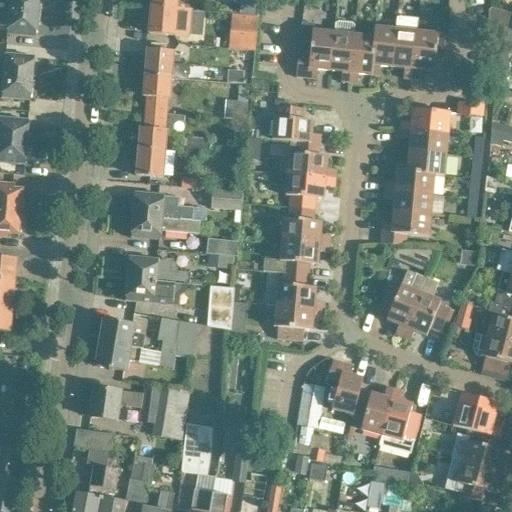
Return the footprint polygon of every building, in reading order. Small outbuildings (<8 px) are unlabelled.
[(0,15),(38,18),(39,0),(10,0),(10,2),(0,1),(0,15)] [(151,0),(151,9),(177,12),(177,0),(151,0)] [(192,13),(177,12),(151,9),(151,10),(146,10),(145,20),(150,21),(149,35),(190,38),(192,13)] [(0,27),(8,28),(7,36),(36,38),(38,18),(0,15),(0,27)] [(398,18),(397,31),(393,69),(404,70),(403,80),(412,81),(417,33),(418,20),(398,18)] [(341,83),(350,84),(355,36),(353,36),(354,26),(352,23),(338,22),(336,24),(335,34),(334,34),(330,72),(342,73),(341,83)] [(318,71),(330,72),(334,34),(313,32),(313,25),(302,24),(299,53),(296,79),(317,81),(318,71)] [(376,29),(375,38),(371,77),(379,78),(380,68),(393,69),(397,31),(376,29)] [(257,34),(230,32),(229,50),(255,52),(256,42),(257,34)] [(449,36),(417,33),(412,81),(420,82),(421,72),(434,73),(435,61),(447,62),(449,36)] [(355,36),(350,84),(357,85),(358,75),(371,77),(375,38),(355,36)] [(147,51),(145,78),(171,80),(171,79),(188,81),(189,66),(173,65),(174,53),(147,51)] [(0,63),(0,78),(32,81),(34,58),(5,56),(4,64),(0,63)] [(228,71),(227,83),(242,84),(243,72),(228,71)] [(497,77),(494,86),(506,89),(508,81),(497,77)] [(0,91),(2,91),(1,99),(30,102),(32,81),(0,78),(0,91)] [(171,80),(145,78),(143,98),(147,98),(146,112),(167,114),(168,100),(170,100),(171,80)] [(224,119),(232,120),(248,122),(250,87),(238,86),(238,97),(226,96),(224,119)] [(457,116),(483,118),(484,106),(458,104),(457,116)] [(248,133),(247,138),(272,140),(272,141),(295,143),(320,146),(321,137),(311,136),(312,123),(302,122),(303,110),(278,107),(276,119),(274,119),(274,120),(268,119),(262,122),(258,126),(256,133),(248,133)] [(401,123),(400,132),(448,137),(450,114),(412,111),(411,124),(401,123)] [(141,130),(139,153),(165,156),(167,132),(165,132),(166,118),(145,116),(144,130),(141,130)] [(0,142),(27,145),(29,122),(9,120),(0,119),(0,142)] [(511,129),(491,124),(491,147),(502,149),(503,143),(511,145),(511,129)] [(409,141),(408,154),(446,158),(448,137),(400,132),(399,140),(409,141)] [(185,153),(198,154),(207,155),(208,140),(186,138),(185,153)] [(475,157),(483,158),(484,141),(477,140),(475,157)] [(0,142),(0,163),(25,166),(27,145),(0,142)] [(290,155),(288,176),(335,181),(336,172),(326,171),(327,158),(319,157),(320,146),(295,143),(294,155),(290,155)] [(165,156),(139,153),(137,177),(163,179),(165,156)] [(397,164),(396,173),(436,177),(436,178),(444,178),(446,158),(408,154),(407,165),(397,164)] [(474,164),(472,181),(480,181),(482,165),(474,164)] [(385,184),(385,192),(434,197),(436,178),(436,177),(396,173),(395,185),(385,184)] [(289,197),(288,209),(314,212),(315,200),(324,200),(325,188),(335,188),(335,181),(288,176),(286,197),(289,197)] [(485,193),(494,195),(498,180),(486,177),(485,193)] [(181,188),(196,190),(197,181),(182,180),(181,188)] [(472,181),(469,201),(478,202),(480,181),(472,181)] [(0,211),(21,214),(21,211),(23,209),(24,203),(22,201),(23,191),(13,190),(14,186),(0,185),(0,211)] [(211,210),(240,212),(241,193),(212,192),(211,210)] [(394,201),(393,214),(432,218),(434,197),(385,192),(384,201),(394,201)] [(135,195),(133,218),(192,222),(192,221),(193,209),(177,208),(178,198),(135,195)] [(478,202),(469,201),(467,221),(476,222),(478,202)] [(284,220),(282,241),(330,246),(330,238),(320,237),(322,224),(313,223),(314,212),(288,209),(287,220),(284,220)] [(21,214),(0,211),(0,238),(9,239),(9,236),(19,236),(20,227),(22,225),(23,218),(21,216),(21,214)] [(432,218),(393,214),(392,226),(382,225),(380,245),(406,248),(407,237),(430,239),(432,218)] [(192,222),(133,218),(131,239),(160,241),(161,232),(178,234),(199,235),(200,222),(192,221),(192,222)] [(233,258),(234,258),(237,258),(238,243),(208,240),(206,255),(218,256),(233,258)] [(283,274),(283,275),(309,277),(309,265),(318,266),(319,253),(329,254),(330,246),(282,241),(280,260),(264,259),(263,272),(283,274)] [(233,258),(218,256),(216,269),(232,271),(233,258)] [(0,282),(14,284),(17,260),(0,258),(0,282)] [(127,281),(188,286),(189,286),(190,274),(177,273),(178,267),(174,262),(129,258),(127,281)] [(511,275),(503,273),(495,304),(494,306),(511,310),(511,275)] [(278,286),(276,307),(276,308),(324,312),(324,303),(315,303),(316,290),(308,289),(309,277),(283,275),(282,286),(278,286)] [(395,336),(403,339),(427,280),(416,275),(410,290),(401,287),(400,290),(389,286),(379,310),(390,314),(387,322),(399,326),(395,336)] [(427,280),(403,339),(410,342),(414,333),(426,338),(429,330),(440,335),(450,311),(439,306),(440,302),(432,299),(438,284),(427,280)] [(188,286),(127,281),(126,302),(173,307),(180,307),(181,299),(187,292),(188,286)] [(0,282),(0,307),(12,308),(14,284),(0,282)] [(205,329),(230,332),(231,320),(233,301),(234,290),(210,288),(205,329)] [(464,297),(455,294),(452,302),(461,306),(464,297)] [(492,319),(487,338),(511,344),(511,310),(494,306),(495,304),(490,303),(487,317),(492,319)] [(276,308),(276,307),(265,306),(263,327),(274,328),(278,329),(277,340),(303,343),(304,331),(312,332),(313,319),(323,320),(324,312),(276,308)] [(12,308),(0,307),(0,332),(10,333),(12,308)] [(457,316),(454,324),(462,328),(466,319),(457,316)] [(105,320),(100,346),(140,353),(142,340),(130,338),(132,325),(120,323),(120,322),(117,321),(117,322),(105,320)] [(160,355),(174,357),(193,359),(197,325),(161,320),(157,341),(162,342),(160,355)] [(231,320),(230,332),(243,335),(245,321),(231,320)] [(511,344),(487,338),(477,336),(473,350),(478,357),(485,359),(482,370),(481,377),(506,383),(507,377),(510,366),(511,366),(511,344)] [(138,364),(140,353),(100,346),(97,368),(109,370),(109,371),(112,372),(112,370),(124,372),(126,362),(138,364)] [(174,357),(160,355),(158,367),(172,370),(174,357)] [(332,411),(353,417),(360,392),(363,380),(350,376),(353,367),(333,361),(326,386),(338,390),(332,411)] [(433,387),(430,396),(440,399),(443,389),(433,387)] [(361,432),(381,437),(394,390),(386,388),(383,398),(360,392),(353,417),(350,428),(361,430),(361,432)] [(143,395),(93,389),(89,419),(117,422),(119,407),(141,410),(143,395)] [(182,440),(188,393),(160,389),(155,426),(154,437),(182,440)] [(394,390),(381,437),(382,437),(379,447),(410,455),(414,442),(415,442),(421,417),(410,414),(412,406),(399,402),(402,393),(394,390)] [(453,428),(467,432),(499,440),(502,431),(492,428),(495,416),(486,413),(489,402),(464,395),(461,406),(459,406),(453,428)] [(180,473),(197,475),(207,477),(210,454),(212,429),(207,428),(186,426),(180,473)] [(76,431),(73,449),(110,455),(113,438),(76,431)] [(496,451),(499,440),(467,432),(464,442),(468,443),(467,445),(462,465),(508,477),(511,468),(501,465),(504,453),(496,451)] [(0,447),(1,448),(0,454),(0,511),(13,511),(19,482),(12,481),(20,441),(0,436),(0,447)] [(232,483),(234,483),(244,484),(250,438),(237,437),(232,483)] [(313,450),(311,462),(322,464),(325,452),(313,450)] [(508,477),(462,465),(451,462),(445,489),(457,493),(456,496),(482,503),(486,492),(494,494),(497,481),(507,484),(508,477)] [(133,465),(130,480),(141,482),(144,467),(133,465)] [(98,511),(107,469),(94,467),(89,492),(94,493),(93,497),(75,494),(71,511),(98,511)] [(144,467),(141,482),(148,484),(151,468),(144,467)] [(313,467),(311,482),(326,484),(328,469),(313,467)] [(107,469),(98,511),(125,511),(127,506),(108,502),(109,497),(113,498),(118,472),(107,469)] [(373,469),(371,475),(376,476),(375,482),(389,485),(392,473),(373,469)] [(208,511),(212,495),(215,478),(207,477),(197,475),(190,511),(208,511)] [(271,486),(269,503),(278,504),(281,488),(271,486)] [(143,511),(142,511),(171,511),(175,496),(159,493),(155,511),(143,511)] [(212,495),(208,511),(228,511),(231,498),(212,495)] [(380,511),(396,511),(399,498),(383,495),(381,508),(382,508),(380,511)] [(277,511),(278,504),(269,503),(267,511),(277,511)]
